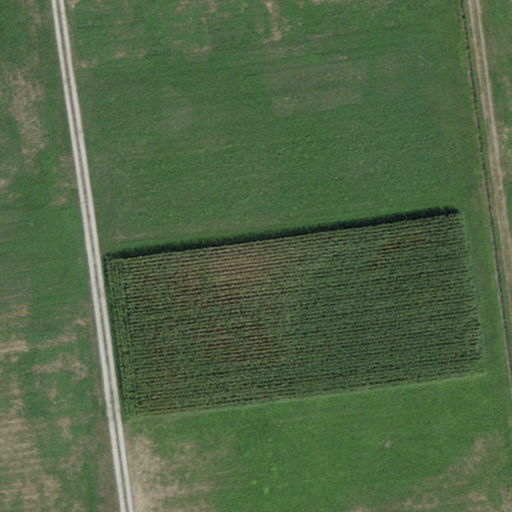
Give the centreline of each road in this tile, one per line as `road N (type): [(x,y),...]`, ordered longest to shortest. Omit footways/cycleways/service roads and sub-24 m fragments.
road 1 (track): [(57,0),(126,511)]
road 2 (track): [(473,0),(511,294)]
